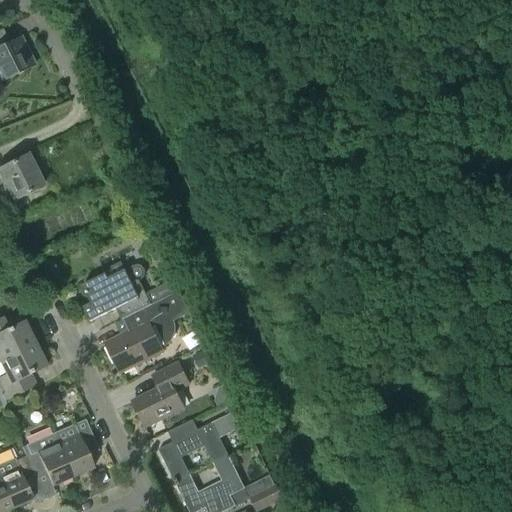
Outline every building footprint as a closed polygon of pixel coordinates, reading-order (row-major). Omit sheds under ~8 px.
[(19,38),(4,46),(0,38),(0,31),(2,31),(1,30),(0,31),(0,83),(34,67),(19,38)] [(0,212),(1,214),(16,206),(13,202),(42,187),(26,156),(0,169),(0,212)] [(124,271),(120,263),(103,272),(105,275),(82,286),(91,304),(83,308),(90,323),(116,310),(121,321),(127,318),(151,306),(139,282),(140,281),(143,278),(145,275),(144,270),(141,267),(137,266),(133,267),(124,271)] [(173,282),(158,289),(163,300),(178,293),(173,282)] [(127,318),(133,331),(105,345),(120,374),(162,353),(159,348),(165,343),(170,336),(171,328),(170,321),(187,312),(178,293),(163,300),(151,306),(127,318)] [(23,323),(2,333),(0,327),(0,320),(1,320),(1,319),(0,319),(0,361),(36,344),(30,332),(28,334),(23,323)] [(0,361),(0,367),(4,376),(0,377),(0,386),(3,394),(0,395),(4,403),(35,387),(34,386),(30,388),(25,378),(45,368),(40,357),(42,356),(36,344),(0,361)] [(204,351),(192,357),(199,369),(211,363),(204,351)] [(152,377),(158,390),(132,403),(144,428),(183,409),(174,393),(188,386),(178,364),(152,377)] [(211,424),(219,439),(239,429),(231,414),(211,424)] [(219,439),(211,424),(197,431),(192,421),(167,433),(172,444),(158,451),(174,484),(189,476),(181,459),(204,447),(212,465),(228,457),(219,439)] [(77,435),(73,426),(52,435),(71,479),(92,470),(86,457),(98,452),(88,430),(77,435)] [(36,453),(25,458),(34,480),(45,475),(50,488),(71,479),(52,435),(32,444),(36,453)] [(198,493),(189,476),(174,484),(188,511),(199,511),(205,510),(206,511),(225,511),(235,507),(230,497),(244,490),(228,457),(212,465),(221,482),(198,493)] [(25,458),(14,462),(13,461),(0,466),(0,477),(17,470),(23,484),(34,480),(25,458)] [(17,470),(0,477),(0,484),(11,510),(31,501),(23,484),(17,470)] [(0,511),(5,511),(11,510),(0,484),(0,511)] [(256,511),(268,506),(281,500),(275,487),(250,500),(256,511)]
